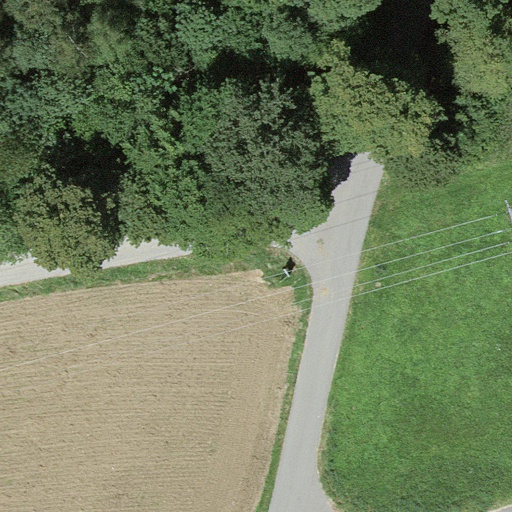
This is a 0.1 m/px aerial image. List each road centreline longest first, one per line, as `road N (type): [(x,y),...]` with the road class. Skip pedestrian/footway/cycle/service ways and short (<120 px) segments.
road 1 (unclassified): [(288,511),(353,212),(411,0)]
road 2 (track): [(353,212),(0,275)]
